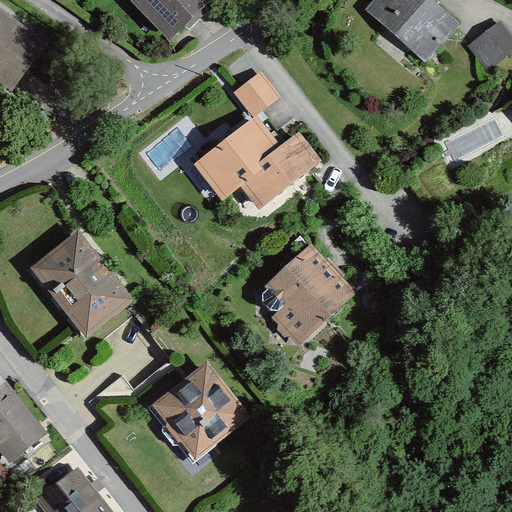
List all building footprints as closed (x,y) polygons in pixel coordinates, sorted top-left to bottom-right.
[(213,12),(202,0),(137,0),(133,4),(172,48),(213,12)] [(429,0),(377,0),(367,12),(426,65),(460,28),(429,0)] [(50,48),(0,11),(0,83),(16,95),(50,48)] [(511,31),(505,22),(476,42),(496,67),(511,55),(511,31)] [(264,74),(238,92),(258,120),(285,100),(264,74)] [(283,155),(257,121),(195,168),(225,208),(243,195),(259,217),(325,167),(304,140),(283,155)] [(34,272),(90,342),(136,305),(80,235),(34,272)] [(314,246),(271,286),(289,305),(272,320),(301,351),(360,296),(314,246)] [(142,406),(192,470),(258,419),(208,354),(142,406)] [(54,438),(0,371),(0,451),(14,470),(54,438)] [(0,460),(0,484),(13,475),(1,459),(0,460)] [(107,511),(78,475),(40,505),(45,511),(107,511)]
